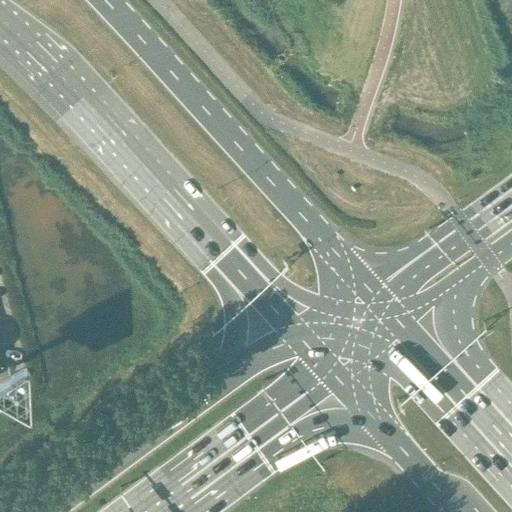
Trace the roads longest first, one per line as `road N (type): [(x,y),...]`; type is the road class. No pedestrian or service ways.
road 1 (secondary): [(0,25),(293,340)]
road 2 (secondary): [(371,301),(98,0)]
road 3 (motorway): [(293,340),(49,511)]
road 4 (motorway): [(159,511),(333,379)]
road 5 (secondary): [(333,379),(456,511)]
road 6 (tertiary): [(511,196),(371,301)]
road 7 (secondary): [(511,451),(396,327)]
road 8 (tertiary): [(396,327),(511,243)]
